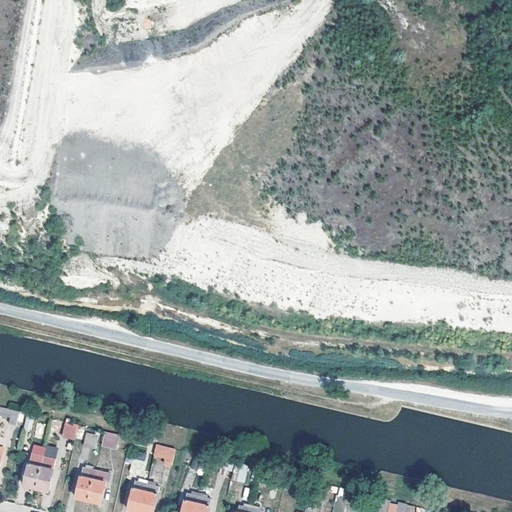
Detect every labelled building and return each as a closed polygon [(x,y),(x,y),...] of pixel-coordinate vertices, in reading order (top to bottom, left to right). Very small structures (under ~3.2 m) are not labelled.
[(18,411),(2,407),(1,412),(10,415),(9,421),(15,423),(18,411)] [(80,424),(66,421),(63,433),(77,437),(80,424)] [(46,424),(39,422),(35,437),(43,438),(46,424)] [(122,434),(107,431),(104,443),(119,447),(122,434)] [(100,434),(88,432),(85,445),(97,448),(100,434)] [(178,449),(158,445),(156,454),(167,457),(166,463),(174,465),(178,449)] [(45,457),(33,454),(26,486),(30,487),(37,489),(45,457)] [(57,460),(45,457),(37,489),(50,492),(57,460)] [(147,462),(135,459),(132,472),(143,474),(147,462)] [(250,466),(237,463),(234,478),(246,480),(250,466)] [(89,501),(96,469),(84,467),(77,498),(89,501)] [(96,469),(89,501),(101,503),(107,481),(110,482),(112,473),(96,469)] [(272,472),(262,469),(260,481),(270,483),(272,472)] [(155,511),(161,487),(136,481),(130,510),(138,511),(155,511)] [(331,489),(325,487),(322,500),(328,501),(331,489)] [(210,511),(213,499),(188,493),(183,511),(210,511)] [(389,511),(392,500),(383,497),(379,511),(389,511)] [(405,511),(408,504),(399,501),(397,511),(405,511)]
